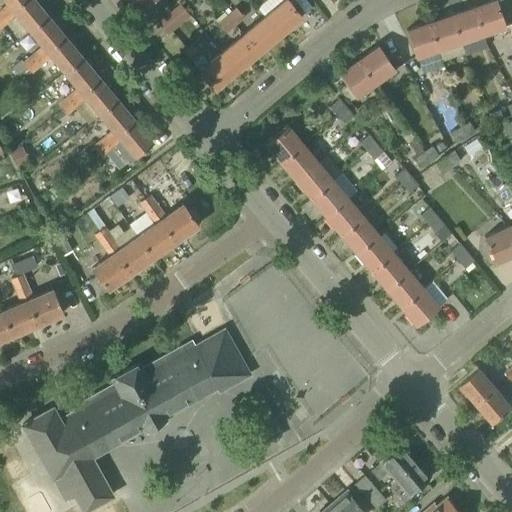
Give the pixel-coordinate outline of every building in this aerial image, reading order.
[(4,0),(8,4),(12,9),(22,0),(4,0)] [(47,16),(33,0),(22,0),(12,9),(16,14),(29,30),(47,16)] [(177,0),(174,0),(155,9),(162,23),(184,13),(177,0)] [(279,35),(301,17),(286,0),(283,0),(263,17),(279,35)] [(473,8),(482,34),(504,26),(496,0),(473,8)] [(8,4),(0,11),(0,13),(6,21),(16,14),(12,9),(8,4)] [(225,15),(234,25),(243,17),(235,7),(225,15)] [(473,8),(451,15),(459,41),(482,34),(473,8)] [(234,25),(225,15),(216,23),(225,33),(234,25)] [(459,41),(451,15),(428,23),(437,49),(459,41)] [(47,16),(29,30),(43,46),(47,51),(64,37),(47,16)] [(263,17),(242,35),(257,53),(279,35),(263,17)] [(437,49),(428,23),(406,31),(414,57),(437,49)] [(242,35),(220,53),(236,71),(257,53),(242,35)] [(82,58),(64,37),(47,51),(50,56),(64,72),(82,58)] [(192,43),(182,51),(191,62),(201,54),(192,43)] [(43,46),(33,54),(41,63),(50,56),(47,51),(43,46)] [(378,46),(358,60),(374,83),(394,70),(378,46)] [(236,71),(220,53),(199,71),(214,90),(236,71)] [(41,63),(33,54),(23,63),(27,67),(31,72),(41,63)] [(78,88),(78,89),(82,93),(99,79),(82,58),(64,72),(78,88)] [(17,74),(27,67),(23,63),(21,60),(12,67),(17,74)] [(358,60),(338,74),(355,97),(374,83),(358,60)] [(116,100),(99,79),(82,93),(86,98),(99,114),(116,100)] [(78,89),(78,88),(68,96),(76,105),(85,98),(82,93),(78,89)] [(68,96),(58,105),(62,109),(66,114),(76,105),(68,96)] [(336,115),(345,107),(338,99),(328,106),(336,115)] [(116,100),(99,114),(112,130),(116,135),(134,121),(116,100)] [(452,124),(443,102),(430,106),(439,129),(452,124)] [(352,116),(345,107),(336,115),(343,124),(352,116)] [(511,133),(511,121),(511,120),(501,124),(506,136),(511,133)] [(134,121),(116,135),(120,140),(134,157),(152,142),(134,121)] [(468,121),(459,127),(465,138),(475,132),(468,121)] [(280,163),(301,145),(286,126),(264,144),(280,163)] [(465,138),(459,127),(449,133),(455,144),(465,138)] [(116,135),(112,130),(103,138),(111,147),(120,140),(116,135)] [(366,151),(375,143),(368,135),(359,142),(366,151)] [(101,156),(111,147),(103,138),(93,147),(101,156)] [(414,141),(408,146),(415,156),(412,158),(419,168),(429,162),(422,152),(414,141)] [(375,143),(366,151),(373,160),(382,152),(375,143)] [(301,145),(280,163),(295,181),(316,163),(301,145)] [(431,145),(422,152),(429,162),(438,156),(431,145)] [(19,170),(30,165),(21,148),(10,154),(19,170)] [(453,150),(443,157),(450,167),(460,161),(453,150)] [(450,167),(443,157),(434,163),(441,174),(450,167)] [(331,181),(316,163),(295,181),(310,199),(331,181)] [(400,184),(410,177),(403,168),(393,176),(400,184)] [(417,185),(410,177),(400,184),(408,193),(417,185)] [(346,199),(331,181),(310,199),(325,217),(346,199)] [(55,187),(49,192),(55,200),(61,195),(55,187)] [(127,200),(121,191),(110,199),(117,208),(127,200)] [(146,213),(156,205),(149,195),(144,198),(139,202),(146,213)] [(361,217),(346,199),(325,217),(340,235),(361,217)] [(181,204),(164,216),(158,220),(173,241),(196,225),(181,204)] [(156,205),(146,213),(153,223),(158,220),(163,216),(156,205)] [(426,223),(436,216),(428,207),(419,215),(426,223)] [(436,216),(426,223),(434,232),(443,225),(436,216)] [(361,217),(340,235),(355,253),(376,235),(361,217)] [(153,223),(135,236),(151,257),(173,241),(158,220),(153,223)] [(102,245),(111,238),(104,227),(94,234),(102,245)] [(511,256),(511,243),(505,228),(482,238),(495,265),(511,256)] [(61,257),(72,251),(63,234),(52,240),(61,257)] [(391,253),(376,235),(355,253),(370,271),(391,253)] [(151,257),(135,236),(118,248),(113,252),(128,273),(151,257)] [(118,248),(111,238),(102,245),(109,255),(113,252),(118,248)] [(457,259),(466,252),(458,243),(449,251),(457,259)] [(128,273),(113,252),(109,255),(90,268),(105,290),(128,273)] [(473,261),(466,252),(457,259),(464,268),(473,261)] [(391,253),(370,271),(385,288),(407,271),(391,253)] [(407,271),(385,288),(400,306),(422,288),(407,271)] [(16,292),(27,287),(22,275),(11,279),(16,292)] [(27,287),(16,292),(21,304),(26,302),(32,299),(27,287)] [(437,307),(422,288),(400,306),(416,325),(437,307)] [(53,291),(32,299),(26,302),(36,325),(62,314),(53,291)] [(21,304),(1,312),(11,336),(36,325),(26,302),(21,304)] [(0,340),(11,336),(1,312),(0,312),(0,340)] [(71,407),(75,413),(59,422),(52,408),(22,425),(24,428),(37,451),(52,478),(65,501),(74,495),(83,511),(111,496),(90,457),(143,427),(145,430),(164,419),(163,416),(215,387),(218,391),(248,374),(223,330),(194,347),(191,340),(140,368),(138,363),(137,364),(111,378),(114,383),(71,407)] [(477,404),(495,389),(479,370),(461,385),(477,404)] [(283,435),(257,387),(245,393),(272,440),(283,435)] [(495,389),(477,404),(493,424),(511,408),(495,389)] [(394,479),(414,461),(400,444),(376,465),(369,470),(377,480),(388,471),(394,479)] [(414,461),(394,479),(400,486),(394,491),(402,500),(405,498),(429,478),(414,461)] [(368,501),(378,492),(363,475),(353,484),(368,501)] [(362,511),(346,492),(330,506),(335,511),(362,511)] [(378,492),(368,501),(375,509),(385,500),(378,492)] [(457,511),(446,498),(436,506),(434,504),(424,511),(457,511)]
